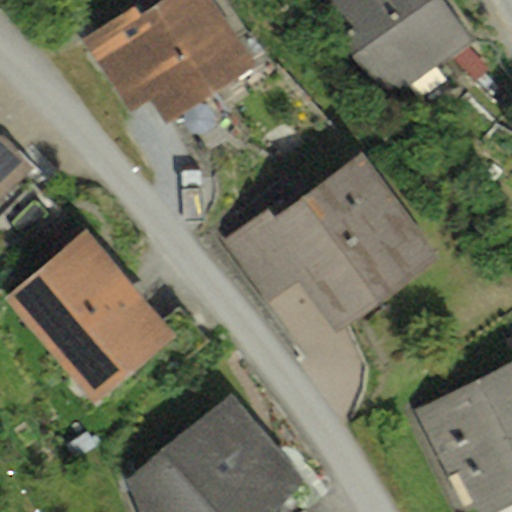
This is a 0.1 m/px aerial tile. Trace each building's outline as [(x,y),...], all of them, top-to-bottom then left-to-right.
[(242,0),(173,0),(100,44),(150,127),(274,52),(242,0)] [(463,36),(436,0),(337,0),(328,7),(387,90),(463,36)] [(0,109),(0,221),(56,168),(0,109)] [(384,148),(243,244),(326,365),(467,269),(384,148)] [(106,232),(23,300),(104,400),(188,333),(106,232)] [(511,369),(429,409),(478,511),(501,511),(511,507),(511,369)] [(240,395),(120,505),(126,511),(289,511),(322,483),(240,395)]
